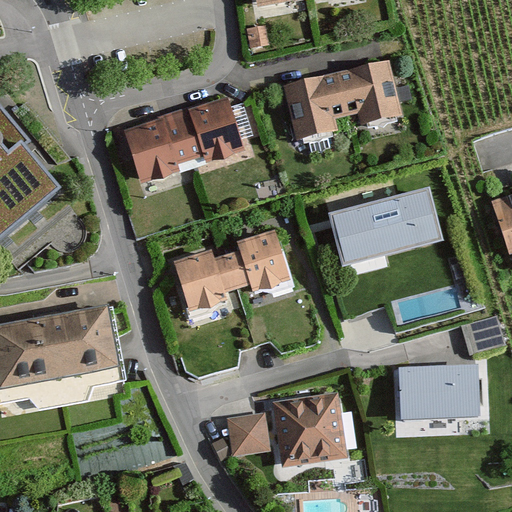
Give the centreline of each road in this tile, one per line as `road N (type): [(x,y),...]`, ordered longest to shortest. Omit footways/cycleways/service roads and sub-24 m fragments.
road 1 (residential): [(131,265),(179,406),(238,511)]
road 2 (residential): [(89,113),(222,77),(230,56),(224,0)]
road 3 (residential): [(89,113),(131,265)]
road 4 (residential): [(131,265),(0,289)]
